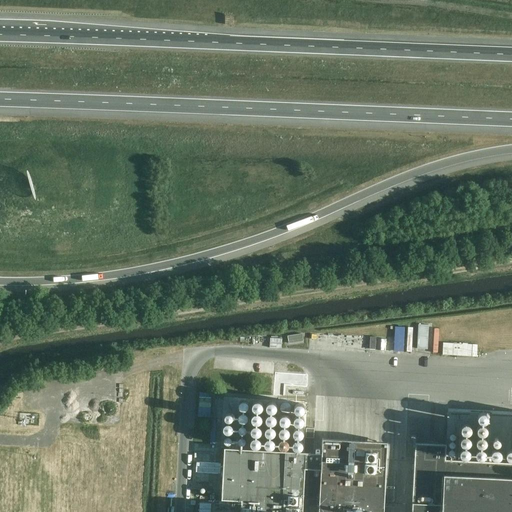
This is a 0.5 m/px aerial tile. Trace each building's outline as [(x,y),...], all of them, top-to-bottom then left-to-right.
[(415,349),(416,317),(391,317),(390,348),(415,349)] [(378,334),(370,333),(369,345),(377,346),(378,334)] [(289,343),(303,341),(302,334),(287,336),(289,343)] [(453,392),(446,396),(452,404),(458,399),(453,392)] [(462,397),(468,404),(473,400),(468,393),(462,397)] [(318,394),(315,411),(333,415),(335,405),(326,403),(328,396),(318,394)] [(249,406),(249,405),(249,404),(248,404),(248,403),(248,402),(247,401),(246,401),(245,401),(245,400),(244,400),(243,400),(242,401),(241,401),(240,401),(240,402),(239,403),(239,404),(239,405),(239,406),(239,407),(239,408),(240,409),(241,410),(242,410),(243,410),(244,410),(245,410),(246,410),(247,409),(248,409),(248,408),(248,407),(249,406)] [(252,405),(252,406),(252,407),(252,408),(253,409),(253,410),(254,410),(255,411),(256,411),(257,412),(258,412),(259,411),(260,411),(261,410),(262,410),(262,409),(263,408),(263,407),(263,406),(263,405),(263,404),(262,403),(262,402),(261,402),(260,401),(259,401),(258,401),(257,400),(256,401),(255,401),(254,402),(253,402),(253,403),(252,404),(252,405)] [(266,406),(266,407),(266,408),(266,409),(267,410),(268,411),(269,412),(270,412),(271,412),(272,412),(273,412),(274,412),(275,411),(276,410),(277,409),(277,408),(277,407),(277,406),(277,405),(276,404),(276,403),(275,402),(274,402),(273,401),(272,401),(271,401),(270,401),(269,402),(268,402),(267,403),(267,404),(266,405),(266,406)] [(280,406),(280,407),(280,409),(280,410),(281,411),(282,411),(282,412),(283,413),(284,413),(286,413),(287,413),(288,413),(289,412),(289,411),(290,411),(291,410),(291,409),(291,407),(291,406),(291,405),(290,404),(289,404),(289,403),(288,402),(287,402),(286,402),(284,402),(283,402),(282,403),(282,404),(281,404),(280,405),(280,406)] [(305,409),(305,408),(305,407),(305,406),(304,406),(304,405),(303,404),(302,404),(302,403),(301,403),(300,403),(299,403),(298,403),(297,403),(296,404),(295,405),(295,406),(294,406),(294,407),(294,408),(294,409),(294,410),(295,411),(295,412),(296,412),(296,413),(297,413),(298,413),(299,414),(300,414),(301,413),(302,413),(303,412),(304,412),(304,411),(305,410),(305,409)] [(238,416),(238,417),(238,418),(238,419),(239,420),(240,421),(241,421),(241,422),(242,422),(243,422),(244,422),(245,422),(245,421),(246,421),(247,420),(248,419),(248,418),(248,417),(248,416),(247,415),(247,414),(246,413),(245,413),(244,412),(243,412),(242,412),(241,413),(240,413),(239,414),(239,415),(238,416)] [(255,413),(254,413),(254,414),(253,414),(252,415),(252,416),(251,417),(251,418),(251,419),(252,420),(252,421),(252,422),(253,422),(254,423),(255,424),(256,424),(257,424),(258,424),(259,423),(260,423),(260,422),(261,422),(261,421),(262,420),(262,419),(262,418),(262,417),(262,416),(261,416),(261,415),(260,414),(259,413),(258,413),(257,413),(256,413),(255,413)] [(269,414),(268,414),(267,415),(266,416),(265,417),(265,418),(265,419),(265,420),(265,421),(266,422),(267,423),(268,424),(269,424),(270,425),(271,425),(272,424),(273,424),(274,424),(274,423),(275,422),(276,421),(276,420),(276,419),(276,418),(276,417),(275,416),(274,415),(274,414),(273,414),(272,414),(271,414),(270,414),(269,414)] [(283,415),(282,415),(281,416),(280,416),(280,417),(279,418),(279,419),(279,420),(279,421),(280,422),(280,423),(281,424),(282,425),(283,425),(284,425),(285,425),(286,425),(287,425),(288,424),(289,423),(290,422),(290,421),(290,420),(290,419),(290,418),(290,417),(289,417),(289,416),(288,415),(287,415),(286,415),(285,414),(284,414),(283,415)] [(296,415),(296,416),(295,416),(294,417),(294,418),(293,419),(293,420),(293,421),(293,422),(294,423),(294,424),(295,425),(296,425),(296,426),(297,426),(298,426),(299,426),(300,426),(301,426),(302,425),(303,424),(303,423),(304,422),(304,421),(304,420),(304,419),(304,418),(303,417),(302,417),(302,416),(301,416),(300,415),(299,415),(298,415),(297,415),(296,415)] [(223,428),(223,429),(223,430),(223,431),(224,432),(224,433),(225,434),(226,434),(227,434),(228,434),(229,434),(230,434),(231,434),(232,433),(233,432),(233,431),(234,430),(234,429),(234,428),(233,427),(233,426),(232,425),(231,424),(230,424),(229,423),(228,423),(227,423),(226,424),(225,424),(224,425),(224,426),(223,427),(223,428)] [(461,432),(462,433),(462,434),(463,434),(464,434),(465,435),(466,435),(467,435),(468,434),(469,434),(470,433),(471,432),(471,431),(471,430),(471,429),(471,428),(471,427),(471,426),(470,426),(469,425),(469,424),(468,424),(467,424),(466,424),(465,424),(464,424),(463,424),(463,425),(462,425),(461,426),(461,427),(461,428),(460,429),(460,430),(461,431),(461,432)] [(238,431),(238,432),(239,432),(239,433),(240,433),(241,434),(242,434),(243,434),(244,433),(245,433),(246,432),(246,431),(246,430),(246,429),(246,428),(245,427),(245,426),(244,426),(243,425),(242,425),(241,425),(241,426),(240,426),(239,427),(238,428),(238,429),(238,430),(238,431)] [(251,432),(251,433),(252,434),(253,435),(254,436),(255,436),(256,436),(257,436),(258,436),(259,435),(260,434),(261,433),(261,432),(262,431),(262,430),(261,429),(261,428),(261,427),(260,427),(259,426),(259,425),(258,425),(257,425),(256,425),(255,425),(254,425),(253,425),(253,426),(252,427),(251,427),(251,428),(251,429),(251,430),(251,431),(251,432)] [(476,429),(476,430),(476,431),(477,432),(477,433),(478,434),(479,435),(480,435),(481,436),(482,436),(483,436),(484,435),(485,435),(486,434),(486,433),(487,432),(487,431),(487,430),(487,429),(487,428),(486,427),(486,426),(485,425),(484,425),(483,425),(482,425),(481,425),(480,425),(479,425),(478,426),(477,427),(477,428),(476,429)] [(269,426),(268,426),(267,426),(266,427),(266,428),(265,428),(265,429),(265,430),(265,431),(265,432),(265,433),(265,434),(266,434),(266,435),(267,436),(268,436),(269,436),(270,437),(271,436),(272,436),(273,436),(274,435),(274,434),(275,434),(275,433),(275,432),(275,431),(275,430),(275,429),(275,428),(274,428),(274,427),(273,426),(272,426),(271,426),(270,426),(269,426)] [(283,426),(282,427),(281,427),(280,428),(279,429),(279,430),(279,431),(279,432),(279,433),(279,434),(280,435),(280,436),(281,436),(282,437),(283,437),(284,437),(285,437),(286,437),(287,436),(288,436),(288,435),(289,434),(289,433),(289,432),(289,431),(289,430),(289,429),(288,428),(287,427),(286,427),(285,426),(284,426),(283,426)] [(300,428),(300,427),(299,427),(298,427),(297,427),(296,427),(295,428),(294,428),(294,429),(293,430),(293,431),(292,432),(293,433),(293,434),(293,435),(294,436),(295,437),(296,437),(296,438),(297,438),(298,438),(299,438),(300,438),(301,437),(302,437),(302,436),(303,435),(303,434),(303,433),(303,432),(303,431),(303,430),(302,429),(301,428),(300,428)] [(305,438),(314,438),(314,428),(306,428),(305,438)] [(460,441),(460,442),(460,443),(461,444),(461,445),(462,445),(463,446),(464,447),(465,447),(466,447),(467,446),(468,446),(469,446),(469,445),(470,444),(471,443),(471,442),(471,441),(471,440),(470,439),(470,438),(469,438),(469,437),(468,436),(467,436),(466,436),(465,436),(464,436),(463,436),(462,437),(461,437),(461,438),(460,439),(460,440),(460,441)] [(254,437),(253,437),(253,438),(252,438),(251,439),(251,440),(250,441),(250,442),(250,443),(250,444),(251,445),(251,446),(252,447),(253,447),(254,448),(255,448),(256,448),(257,448),(258,447),(259,447),(260,446),(260,445),(261,444),(261,443),(261,442),(261,441),(260,440),(260,439),(259,438),(258,437),(257,437),(256,437),(255,437),(254,437)] [(476,441),(476,442),(476,443),(476,444),(476,445),(477,446),(478,446),(479,447),(480,447),(481,448),(482,448),(483,447),(484,447),(484,446),(485,446),(486,445),(486,444),(487,443),(487,442),(487,441),(486,440),(486,439),(485,438),(484,438),(484,437),(483,437),(482,437),(481,437),(480,437),(479,437),(478,438),(477,438),(476,439),(476,440),(476,441)] [(511,511),(511,463),(445,460),(446,445),(415,443),(411,511),(383,511),(387,442),(361,440),(322,438),(322,439),(321,453),(306,452),(304,452),(235,449),(224,448),(221,500),(241,501),(240,511),(511,511)] [(268,438),(267,438),(266,439),(265,440),(265,441),(264,441),(264,442),(264,443),(264,444),(264,445),(265,446),(265,447),(266,447),(266,448),(267,448),(268,448),(269,449),(270,449),(271,448),(272,448),(273,447),(274,447),(274,446),(275,445),(275,444),(275,443),(275,442),(275,441),(274,441),(274,440),(273,439),(272,439),(272,438),(271,438),(270,438),(269,438),(268,438)] [(282,439),(281,439),(280,439),(280,440),(279,440),(279,441),(278,442),(278,443),(278,444),(278,445),(278,446),(279,446),(279,447),(280,448),(281,449),(282,449),(283,449),(284,449),(285,449),(286,449),(286,448),(287,448),(288,447),(288,446),(289,446),(289,445),(289,444),(289,443),(289,442),(288,441),(288,440),(287,440),(286,439),(285,439),(284,438),(283,438),(282,439)] [(295,449),(296,450),(297,450),(298,450),(299,450),(300,449),(301,449),(302,448),(302,447),(303,446),(303,445),(303,444),(303,443),(302,442),(302,441),(301,441),(301,440),(300,440),(299,439),(298,439),(297,439),(296,439),(295,439),(295,440),(294,440),(293,441),(293,442),(292,442),(292,443),(292,444),(292,445),(292,446),(292,447),(293,448),(294,449),(295,449)] [(493,440),(493,441),(492,442),(492,443),(492,444),(493,445),(493,446),(494,446),(494,447),(495,447),(496,447),(497,447),(498,447),(499,446),(500,445),(500,444),(501,443),(500,442),(500,441),(500,440),(499,440),(499,439),(498,439),(497,439),(496,439),(495,439),(494,439),(494,440),(493,440)] [(470,454),(470,453),(470,452),(470,451),(469,450),(468,449),(467,448),(466,448),(465,448),(464,448),(463,448),(462,448),(461,449),(460,450),(460,451),(459,452),(459,453),(459,454),(460,455),(460,456),(461,457),(462,458),(463,458),(464,459),(465,459),(466,458),(467,458),(468,458),(469,457),(469,456),(470,456),(470,455),(470,454)] [(486,455),(486,454),(486,453),(486,452),(485,451),(485,450),(484,450),(484,449),(483,449),(482,448),(481,448),(480,448),(479,448),(478,449),(477,450),(476,450),(476,451),(475,452),(475,453),(475,454),(475,455),(475,456),(476,456),(476,457),(477,458),(478,458),(478,459),(479,459),(480,459),(481,459),(482,459),(483,459),(484,458),(485,457),(485,456),(486,456),(486,455)] [(501,457),(501,456),(501,455),(501,454),(501,453),(501,452),(500,451),(499,450),(498,450),(498,449),(497,449),(496,449),(495,449),(494,449),(494,450),(493,450),(492,451),(491,452),(491,453),(491,454),(491,455),(491,456),(491,457),(492,458),(492,459),(493,459),(494,460),(495,460),(496,460),(497,460),(498,460),(499,459),(500,459),(500,458),(501,458),(501,457)]
